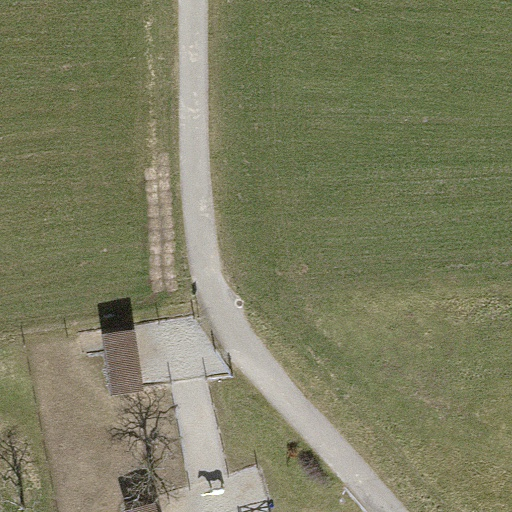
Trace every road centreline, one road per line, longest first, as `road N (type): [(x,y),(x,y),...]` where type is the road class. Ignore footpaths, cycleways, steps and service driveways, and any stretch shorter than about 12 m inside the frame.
road 1 (track): [(197,0),(196,205),(222,311)]
road 2 (residential): [(222,311),(268,380),(390,511)]
